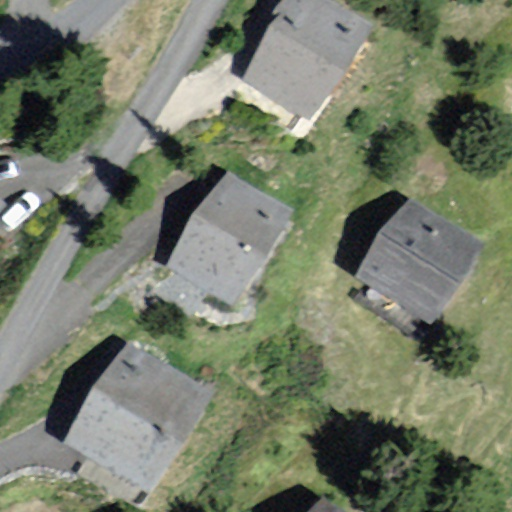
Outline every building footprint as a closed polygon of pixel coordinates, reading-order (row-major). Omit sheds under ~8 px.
[(363,26),(322,0),(284,0),(273,18),(284,25),(254,73),(310,109),(363,26)] [(286,212),(224,177),(175,264),(236,299),(286,212)] [(472,242),(414,203),(369,271),(427,310),(472,242)] [(201,391),(129,349),(75,439),(146,482),(201,391)] [(340,511),(327,503),(321,511),(340,511)]
